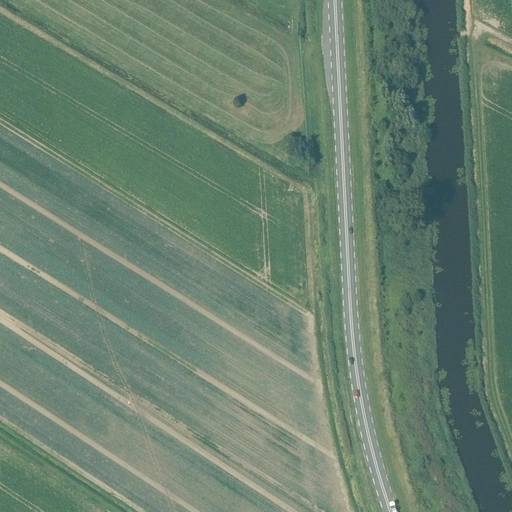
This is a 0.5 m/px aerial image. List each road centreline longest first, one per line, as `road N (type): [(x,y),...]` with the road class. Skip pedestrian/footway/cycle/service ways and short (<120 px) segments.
road 1 (primary): [(390,511),(353,356),(334,0)]
road 2 (track): [(0,12),(304,191),(310,312)]
road 3 (track): [(511,448),(491,382),(470,0)]
road 4 (track): [(0,439),(110,511)]
